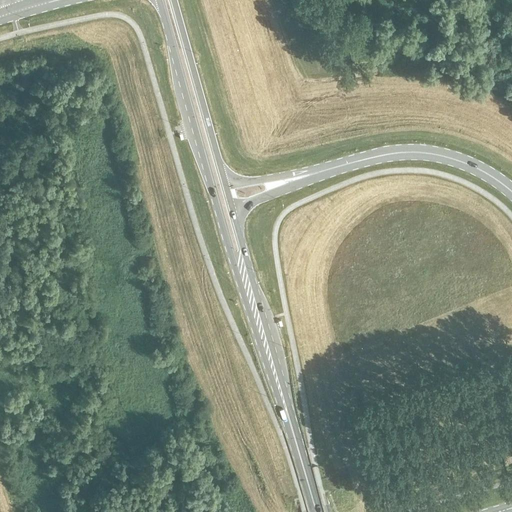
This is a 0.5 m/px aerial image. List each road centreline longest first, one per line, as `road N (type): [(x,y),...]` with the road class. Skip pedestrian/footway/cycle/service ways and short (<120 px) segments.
road 1 (primary): [(158,0),(239,281),(285,408)]
road 2 (primary): [(310,174),(418,152),(475,166),(511,191)]
road 3 (primary): [(285,408),(232,210)]
road 4 (trunk): [(206,116),(173,0)]
